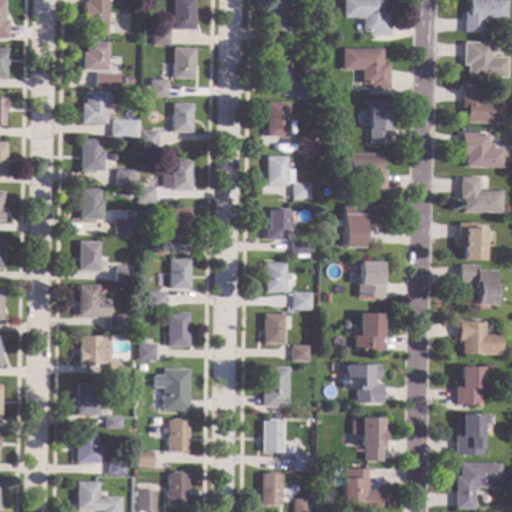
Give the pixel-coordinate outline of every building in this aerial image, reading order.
[(104,0),(104,33),(83,33),(83,21),(80,21),(80,2),(83,2),(83,0),(104,0)] [(191,0),(192,29),(170,30),(169,0),(191,0)] [(285,0),(285,42),(264,41),(264,0),(285,0)] [(380,0),(380,11),(386,11),(386,35),(366,35),(366,32),(359,32),(358,19),(339,19),(339,0),(380,0)] [(502,0),(502,20),(478,20),(478,33),(460,32),(460,11),(465,11),(465,0),(502,0)] [(167,29),(166,45),(149,44),(149,28),(167,29)] [(105,42),(104,71),(79,70),(79,52),(83,52),(83,41),(105,42)] [(489,43),(488,56),(504,57),(503,77),(464,75),(464,65),(459,64),(460,41),(489,43)] [(190,78),(169,78),(169,47),(191,48),(190,78)] [(379,62),(385,62),(385,88),(366,88),(366,84),(358,84),(358,69),(338,70),(338,48),(378,47),(379,62)] [(286,80),(263,79),(264,50),(286,50),(286,80)] [(108,84),(92,84),(92,73),(106,73),(109,73),(108,84)] [(130,85),(121,85),(121,77),(130,78),(130,85)] [(164,98),(146,98),(146,78),(164,79),(164,98)] [(309,99),(292,99),(292,81),(309,80),(309,99)] [(478,88),(477,101),(501,102),(500,124),(462,122),(463,108),(458,108),(459,87),(478,88)] [(103,123),(78,123),(78,103),(82,103),(82,91),(103,91),(103,123)] [(385,144),(366,145),(365,101),(384,100),(385,144)] [(285,121),(292,121),(292,135),(285,135),(285,137),(263,136),(264,129),(260,129),(261,120),(263,120),(264,102),(285,102),(285,121)] [(188,132),(168,132),(169,103),(171,103),(189,103),(188,132)] [(134,137),(107,137),(107,120),(134,120),(134,137)] [(154,149),(136,149),(136,130),(154,130),(154,149)] [(485,133),(484,147),(500,148),(499,168),(462,167),(462,155),(458,154),(458,132),(485,133)] [(311,151),(292,151),(292,136),(311,136),(311,151)] [(97,151),(100,151),(100,171),(77,171),(77,138),(97,138),(97,151)] [(379,169),(382,169),(382,188),(364,189),(364,175),(340,176),(340,152),(378,152),(379,169)] [(283,168),(290,168),(290,183),(283,183),(283,185),(262,185),(262,155),(283,156),(283,168)] [(188,190),(168,190),(168,188),(159,188),(159,175),(168,175),(168,161),(188,161),(188,190)] [(135,187),(111,187),(111,169),(135,169),(135,187)] [(475,190),(499,191),(498,212),(460,212),(461,198),(456,198),(457,176),(476,177),(475,190)] [(306,199),(288,198),(288,183),(306,184),(306,199)] [(97,199),(99,199),(99,220),(76,220),(76,187),(97,188),(97,199)] [(152,203),(135,202),(135,187),(152,187),(152,203)] [(381,225),(359,225),(359,247),(339,247),(339,203),(381,203),(381,225)] [(187,242),(165,242),(165,238),(155,237),(155,224),(165,225),(166,206),(187,207),(187,242)] [(281,224),(282,224),(282,240),(261,240),(262,208),(281,209),(281,224)] [(134,220),(134,235),(110,235),(110,219),(134,220)] [(473,223),(481,223),(481,260),(460,260),(460,247),(456,247),(456,222),(473,222),(473,223)] [(160,255),(143,255),(143,240),(160,240),(160,255)] [(95,271),(75,271),(75,241),(95,242),(95,271)] [(305,254),(287,254),(287,241),(305,241),(305,254)] [(186,289),(166,288),(166,285),(154,285),(155,273),(166,273),(166,259),(186,259),(186,289)] [(379,276),(381,276),(381,298),(355,298),(354,282),(355,282),(355,261),(379,261),(379,276)] [(282,292),(261,292),(260,263),(281,262),(282,292)] [(476,270),(493,270),(492,304),(473,304),(473,283),(455,282),(455,264),(476,264),(476,270)] [(129,282),(112,281),(112,266),(129,266),(129,282)] [(96,297),(98,297),(98,299),(105,299),(105,316),(74,316),(74,285),(95,285),(96,297)] [(162,308),(143,308),(144,291),(162,291),(162,308)] [(307,309),(288,310),(288,293),(307,293),(307,309)] [(329,303),(320,303),(320,293),(329,293),(329,303)] [(185,347),(163,347),(163,312),(185,312),(185,347)] [(379,322),(380,322),(380,351),(351,351),(351,330),(355,330),(355,313),(379,312),(379,322)] [(280,344),(259,344),(260,313),(277,314),(280,314),(280,344)] [(124,330),(106,330),(106,314),(124,314),(124,330)] [(483,334),(500,334),(499,355),(459,354),(460,341),(456,341),(457,320),(483,321),(483,334)] [(98,363),(75,363),(75,335),(98,336),(98,363)] [(152,362),(133,361),(134,344),(152,344),(152,362)] [(305,362),(287,362),(287,345),(304,345),(305,362)] [(325,358),(317,358),(317,347),(325,347),(325,358)] [(125,361),(121,361),(121,376),(104,376),(104,359),(109,359),(109,355),(125,355),(125,361)] [(377,379),(368,379),(368,383),(379,383),(379,403),(352,403),(352,389),(340,389),(339,373),(341,373),(341,364),(377,363),(377,379)] [(493,364),(493,373),(480,372),(479,405),(452,404),(453,378),(459,378),(459,365),(480,366),(480,364),(493,364)] [(283,407),(258,406),(258,366),(284,366),(283,407)] [(185,369),(184,396),(185,396),(185,410),(158,410),(159,387),(151,386),(151,375),(158,375),(159,368),(185,369)] [(93,395),(96,395),(95,415),(73,414),(73,383),(93,383),(93,395)] [(491,415),(490,425),(482,425),(480,456),(451,454),(454,413),(491,415)] [(117,429),(100,429),(100,416),(117,416),(117,429)] [(378,461),(360,461),(360,446),(356,446),(356,434),(348,434),(347,420),(357,420),(357,416),(378,416),(378,461)] [(178,421),(184,421),(184,453),(162,452),(163,420),(169,420),(169,418),(178,419),(178,421)] [(278,453),(257,453),(257,420),(278,420),(278,453)] [(92,443),(95,443),(95,450),(101,450),(101,462),(94,461),(94,463),(71,463),(72,431),(92,431),(92,443)] [(149,467),(132,467),(132,451),(149,451),(149,467)] [(306,471),(290,471),(289,454),(306,453),(306,471)] [(121,475),(104,475),(104,462),(108,462),(121,462),(121,475)] [(498,487),(470,487),(469,509),(451,508),(451,476),(456,476),(457,463),(498,463),(498,487)] [(364,489),(377,489),(377,510),(337,511),(337,468),(363,468),(364,489)] [(177,473),(183,473),(183,505),(162,504),(162,473),(167,473),(167,471),(177,471),(177,473)] [(273,471),(273,474),(277,474),(276,506),(255,505),(256,473),(262,473),(262,471),(273,471)] [(94,497),(98,497),(98,496),(116,496),(116,511),(98,511),(98,510),(72,510),(72,481),(93,481),(94,497)] [(151,511),(132,511),(132,490),(151,490),(151,511)] [(306,511),(289,511),(289,499),(306,499),(306,511)]
